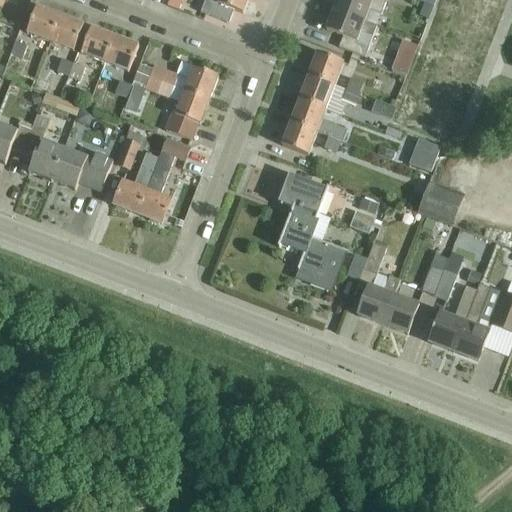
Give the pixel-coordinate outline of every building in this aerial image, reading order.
[(170,0),(169,5),(167,8),(179,12),(183,0),(170,0)] [(206,0),(201,14),(229,25),(234,12),(243,15),(249,0),(206,0)] [(388,0),(338,0),(335,11),(367,23),(370,12),(383,17),(388,0)] [(466,0),(462,15),(499,24),(505,0),(466,0)] [(424,4),(419,17),(429,21),(431,14),(434,8),(424,4)] [(51,44),(60,18),(37,9),(27,35),(51,44)] [(335,11),(327,32),(345,39),(341,50),(366,59),(378,27),(367,23),(335,11)] [(459,17),(438,71),(471,83),(492,30),(459,17)] [(60,18),(51,44),(74,53),(84,27),(60,18)] [(106,65),(116,39),(92,30),(82,56),(106,65)] [(116,39),(106,65),(129,74),(139,48),(116,39)] [(28,46),(15,41),(10,56),(23,60),(28,46)] [(403,45),(399,54),(414,59),(418,50),(403,45)] [(309,79),(335,88),(344,64),(318,55),(309,79)] [(62,61),(57,73),(69,78),(74,66),(62,61)] [(219,78),(195,69),(183,65),(177,77),(159,70),(154,69),(153,72),(140,68),(133,86),(146,91),(159,96),(163,85),(210,102),(219,78)] [(74,66),(69,78),(82,83),(87,70),(74,66)] [(436,73),(417,126),(452,139),(471,86),(436,73)] [(309,79),(300,102),(326,111),(335,88),(309,79)] [(351,81),(346,93),(360,98),(365,86),(351,81)] [(132,88),(121,84),(115,98),(116,99),(121,100),(125,102),(127,103),(132,88)] [(163,85),(159,96),(181,104),(177,116),(173,114),(166,132),(192,142),(199,126),(201,126),(210,102),(163,85)] [(51,87),(48,95),(58,99),(61,91),(51,87)] [(355,110),(360,98),(346,93),(342,105),(355,110)] [(45,95),(41,105),(56,111),(60,101),(45,95)] [(39,96),(31,98),(34,107),(41,105),(39,96)] [(116,99),(114,104),(124,107),(125,102),(121,100),(116,99)] [(381,117),(382,99),(368,99),(367,116),(381,117)] [(326,111),(300,102),(292,125),(318,135),(328,139),(341,143),(343,144),(345,145),(350,132),(336,126),(336,125),(323,120),(326,111)] [(80,111),(75,123),(89,128),(93,116),(80,111)] [(31,132),(22,157),(34,161),(28,176),(52,185),(65,150),(42,142),(50,122),(37,117),(33,128),(31,132)] [(0,126),(0,165),(5,168),(11,153),(22,157),(33,128),(22,124),(20,128),(18,133),(0,126)] [(318,135),(292,125),(283,148),(309,158),(318,135)] [(130,133),(127,141),(139,146),(142,138),(130,133)] [(328,139),(324,150),(337,155),(341,143),(328,139)] [(167,141),(159,161),(146,156),(134,187),(123,183),(114,207),(138,217),(167,141)] [(127,141),(116,167),(130,172),(140,146),(139,146),(127,141)] [(167,141),(138,217),(162,226),(171,202),(161,197),(175,160),(186,164),(191,150),(167,141)] [(65,150),(52,185),(75,194),(79,185),(101,194),(114,160),(91,152),(88,159),(65,150)] [(414,158),(410,168),(431,176),(435,166),(414,158)] [(294,210),(318,218),(327,195),(286,179),(280,197),(285,199),(282,206),(294,210)] [(425,187),(416,213),(453,227),(464,196),(427,182),(425,187)] [(379,215),(385,206),(371,198),(366,208),(379,215)] [(318,218),(294,210),(281,244),(303,252),(302,255),(303,256),(298,269),(313,275),(311,283),(329,290),(344,252),(310,239),(318,218)] [(375,221),(356,214),(350,229),(369,237),(375,221)] [(426,221),(423,230),(433,234),(436,224),(426,221)] [(360,284),(356,293),(366,297),(358,318),(383,328),(395,297),(400,283),(389,279),(384,293),(373,289),(376,277),(386,251),(374,246),(368,262),(364,273),(360,284)] [(355,257),(347,279),(360,284),(364,273),(368,262),(355,257)] [(434,300),(444,273),(448,262),(435,257),(421,295),(434,300)] [(457,278),(444,273),(434,300),(446,304),(457,278)] [(472,273),(468,284),(477,288),(481,277),(472,273)] [(477,293),(454,355),(478,364),(489,334),(492,326),(491,326),(502,295),(490,291),(479,287),(477,293)] [(454,355),(477,293),(465,289),(453,320),(440,315),(429,345),(454,355)] [(511,298),(502,295),(491,326),(492,326),(511,334),(511,298)] [(395,297),(383,328),(408,337),(419,307),(395,297)]
